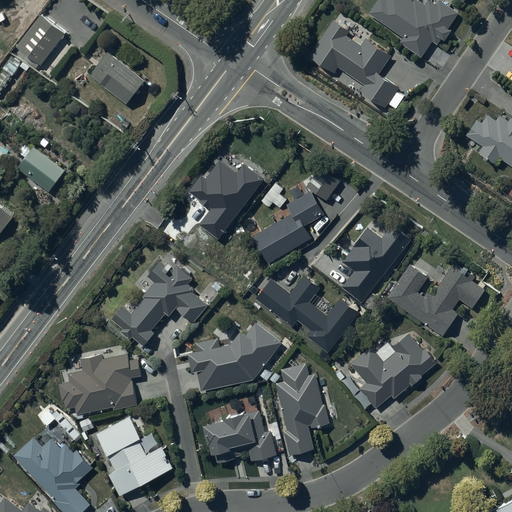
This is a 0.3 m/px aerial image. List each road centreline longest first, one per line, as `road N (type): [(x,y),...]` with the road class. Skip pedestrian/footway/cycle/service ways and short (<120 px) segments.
road 1 (secondary): [(0,366),(237,61)]
road 2 (residential): [(511,320),(446,407),(399,449),(341,490),(277,505)]
road 3 (tertiary): [(404,170),(237,61)]
road 4 (residential): [(404,170),(511,12)]
road 5 (tertiary): [(511,249),(404,170)]
